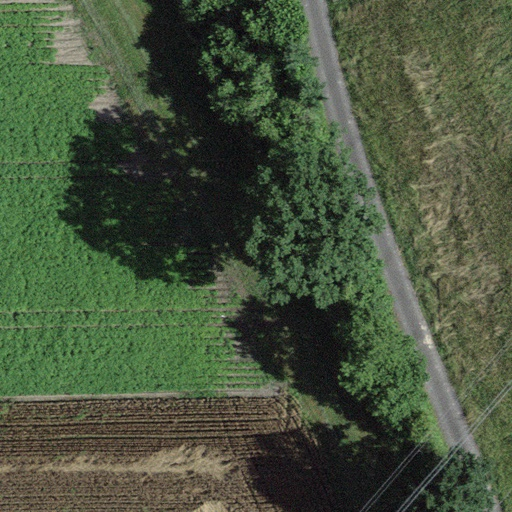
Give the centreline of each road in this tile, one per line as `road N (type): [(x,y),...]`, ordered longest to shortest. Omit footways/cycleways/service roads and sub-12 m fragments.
road 1 (track): [(141,0),(331,406),(371,511)]
road 2 (track): [(472,511),(351,185),(301,0)]
